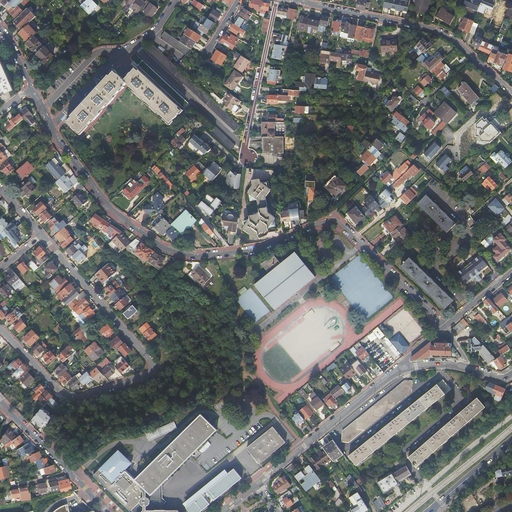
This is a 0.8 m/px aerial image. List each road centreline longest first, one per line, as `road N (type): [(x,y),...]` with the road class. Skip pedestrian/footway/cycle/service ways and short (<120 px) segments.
road 1 (residential): [(48,126),(108,207),(164,249),(256,250),(336,220),(443,326)]
road 2 (residential): [(473,58),(434,31),(293,0)]
road 3 (residential): [(152,364),(125,383),(64,395),(0,331)]
road 4 (tertiary): [(399,370),(257,484)]
road 5 (residential): [(152,364),(40,235)]
